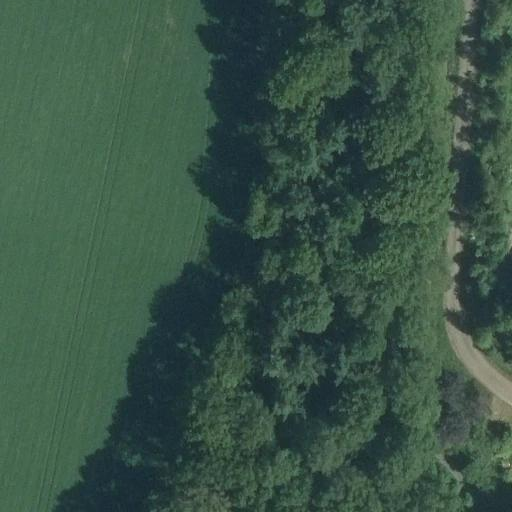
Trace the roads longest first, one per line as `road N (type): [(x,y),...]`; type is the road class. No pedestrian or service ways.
road 1 (track): [(364,0),(312,511)]
road 2 (track): [(438,511),(402,466),(319,445)]
